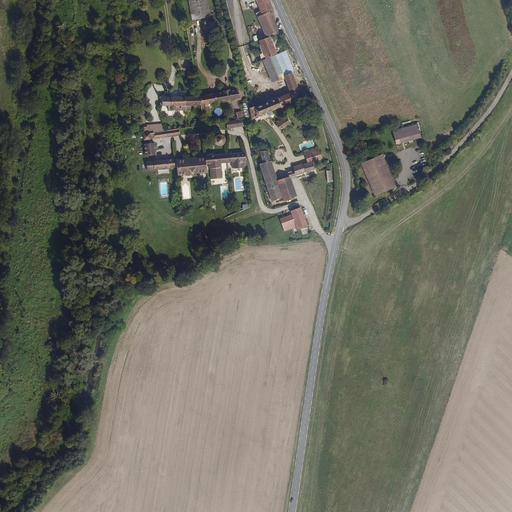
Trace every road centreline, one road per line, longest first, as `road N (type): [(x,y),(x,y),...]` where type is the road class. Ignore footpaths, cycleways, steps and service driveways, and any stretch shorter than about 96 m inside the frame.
road 1 (secondary): [(292,511),(346,174),(275,0)]
road 2 (track): [(511,75),(472,133),(431,173),(340,227)]
